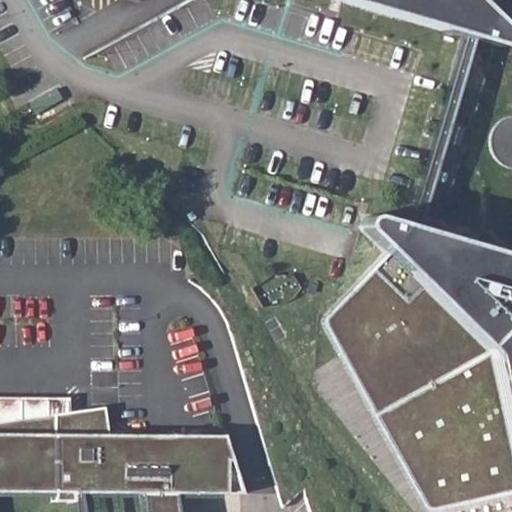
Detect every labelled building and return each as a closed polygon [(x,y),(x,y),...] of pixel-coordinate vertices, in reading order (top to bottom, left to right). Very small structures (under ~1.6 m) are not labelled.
[(347,0),(465,34),(476,37),(506,44),(511,40),(511,30),(481,0),(347,0)] [(111,73),(159,54),(148,27),(100,46),(111,73)] [(476,37),(465,34),(410,226),(421,229),(476,37)] [(511,114),(510,115),(499,123),(494,131),(492,141),(494,150),(502,162),(510,167),(511,166),(511,114)] [(365,230),(388,253),(325,317),(323,323),(427,511),(445,511),(511,497),(511,255),(421,229),(410,226),(375,216),(369,216),(365,219),(364,224),(365,230)] [(0,420),(0,511),(176,511),(174,493),(241,493),(224,434),(108,433),(104,406),(0,420)]
